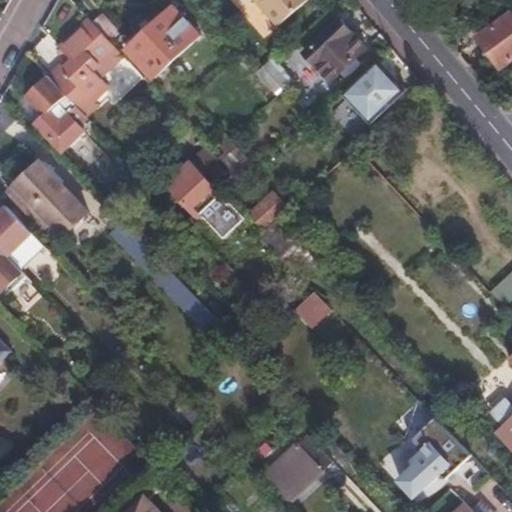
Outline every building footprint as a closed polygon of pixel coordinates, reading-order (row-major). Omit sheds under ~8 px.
[(313,0),(252,0),(280,31),(313,0)] [(131,49),(156,76),(200,35),(172,4),(166,10),(169,14),(144,36),(141,34),(133,40),(136,45),(131,49)] [(480,39),(503,69),(511,62),(511,14),(480,39)] [(63,64),(49,77),(85,114),(104,95),(89,79),(119,50),(89,18),(61,47),(72,59),(65,66),(63,64)] [(308,53),(333,80),(367,48),(342,19),(329,32),(323,26),(314,34),(320,41),(308,53)] [(295,80),(280,64),(271,54),(253,70),(278,96),(295,80)] [(350,116),(363,130),(406,89),(380,60),(344,93),(359,109),(350,116)] [(85,114),(49,77),(37,89),(40,91),(34,97),(32,94),(25,100),(44,119),(38,125),(64,152),(86,130),(83,126),(90,119),(85,114)] [(90,212),(42,162),(10,192),(45,229),(52,222),(65,236),(90,212)] [(202,174),(191,162),(167,182),(217,234),(234,217),(226,207),(230,203),(202,174)] [(254,215),(265,227),(289,205),(277,193),(254,215)] [(0,197),(0,246),(22,269),(45,245),(35,234),(10,208),(0,197)] [(146,217),(134,230),(151,247),(159,239),(163,235),(146,217)] [(209,333),(221,321),(191,289),(151,247),(134,230),(128,223),(125,220),(113,232),(209,333)] [(280,260),(298,241),(279,222),(263,237),(260,239),(280,260)] [(151,247),(191,289),(199,282),(159,239),(151,247)] [(22,269),(33,281),(58,258),(45,245),(22,269)] [(0,284),(11,296),(30,278),(0,247),(0,284)] [(511,277),(495,293),(507,305),(511,300),(511,277)] [(316,329),(334,311),(317,293),(298,311),(316,329)] [(0,365),(12,354),(0,340),(0,365)] [(92,380),(113,403),(119,396),(97,374),(92,380)] [(500,431),(511,444),(511,406),(500,418),(507,426),(500,431)] [(413,441),(450,481),(468,462),(440,433),(434,439),(425,429),(413,441)] [(266,476),(292,503),(335,461),(309,434),(266,476)] [(270,441),(251,460),(258,468),(278,449),(270,441)] [(157,511),(145,499),(131,511),(157,511)]
